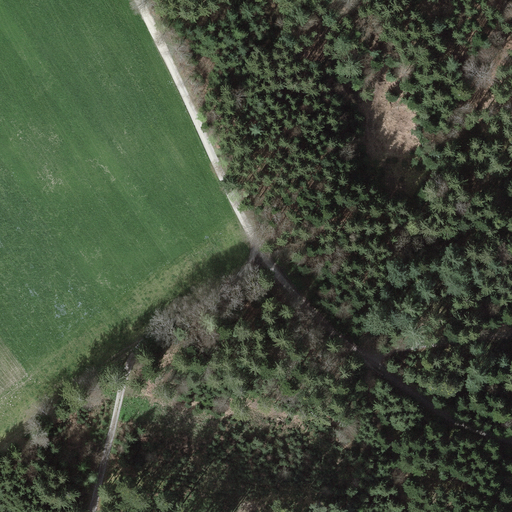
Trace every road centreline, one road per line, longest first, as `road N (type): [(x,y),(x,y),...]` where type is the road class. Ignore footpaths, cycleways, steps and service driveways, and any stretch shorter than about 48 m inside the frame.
road 1 (unclassified): [(511,441),(458,421),(381,371),(265,260),(215,176),(139,0)]
road 2 (track): [(265,260),(139,340),(94,511)]
road 3 (track): [(0,444),(139,340)]
road 4 (track): [(511,335),(358,353)]
